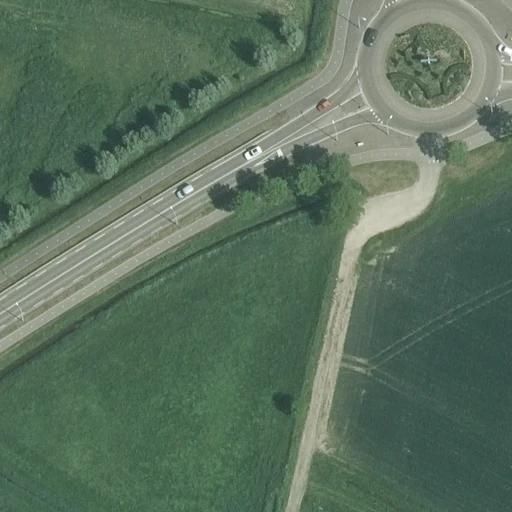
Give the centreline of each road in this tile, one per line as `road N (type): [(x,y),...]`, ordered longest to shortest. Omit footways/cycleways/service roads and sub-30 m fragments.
road 1 (track): [(296,511),(354,237),(427,192),(429,133)]
road 2 (primary): [(0,318),(268,154)]
road 3 (primary): [(382,112),(408,129),(440,132),(470,118),(490,92)]
road 4 (primary): [(366,79),(268,154)]
road 5 (primary): [(268,154),(382,112)]
